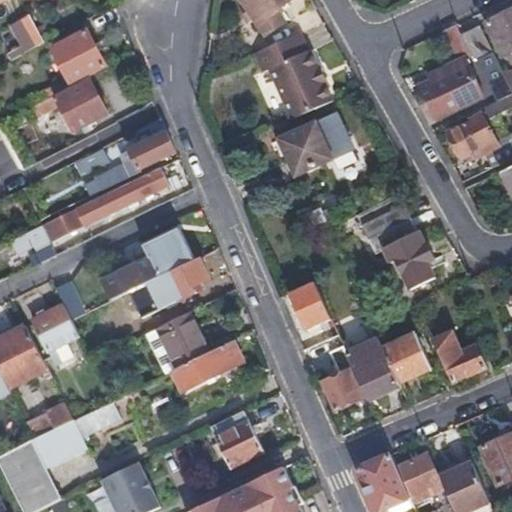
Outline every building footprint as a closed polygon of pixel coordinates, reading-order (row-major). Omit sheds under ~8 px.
[(241,0),(264,37),(302,14),(294,1),(295,0),(241,0)] [(511,52),(511,10),(487,23),(504,57),(511,52)] [(6,50),(11,61),(47,42),(31,14),(11,24),(20,43),(6,50)] [(456,22),(442,29),(457,60),(427,73),(431,81),(416,89),(431,121),(486,94),(467,56),(472,54),(462,34),(456,22)] [(472,54),(475,60),(493,52),(480,25),(462,34),(472,54)] [(73,80),(105,63),(88,30),(55,46),(73,80)] [(276,67),(297,117),(337,101),(330,87),(333,84),(315,51),(312,52),(304,34),(259,52),(267,71),(276,67)] [(484,70),(499,100),(511,93),(511,89),(504,75),(501,69),(493,52),(475,60),(478,65),(487,62),(490,67),(484,70)] [(58,95),(61,103),(74,127),(107,111),(90,78),(58,95)] [(470,153),(473,158),(499,144),(483,115),(449,132),(462,157),(470,153)] [(328,118),(274,141),(281,157),(287,155),(296,175),(343,154),(328,118)] [(176,151),(166,129),(130,147),(138,163),(133,166),(127,169),(124,162),(99,174),(100,177),(84,185),(89,193),(176,151)] [(108,160),(102,146),(74,160),(82,174),(108,160)] [(138,163),(130,147),(126,150),(133,166),(138,163)] [(78,208),(85,225),(170,184),(161,166),(78,208)] [(434,259),(400,193),(336,221),(341,231),(357,225),(372,254),(382,249),(400,281),(405,279),(410,288),(434,277),(427,263),(434,259)] [(43,245),(85,225),(78,208),(35,229),(43,245)] [(105,277),(115,299),(167,272),(194,259),(179,228),(144,245),(147,250),(150,256),(140,260),(105,277)] [(20,237),(7,243),(15,258),(43,245),(35,229),(20,237)] [(37,251),(41,261),(55,255),(50,245),(37,251)] [(150,256),(147,250),(137,254),(140,260),(150,256)] [(209,276),(198,257),(194,259),(167,272),(170,282),(164,285),(171,301),(178,297),(179,299),(196,291),(195,285),(209,276)] [(327,321),(332,318),(315,280),(290,292),(307,329),(316,326),(318,331),(330,327),(327,321)] [(72,282),(56,289),(65,306),(69,315),(83,308),(72,282)] [(58,349),(80,337),(72,320),(69,315),(65,306),(34,320),(53,358),(60,354),(58,349)] [(210,351),(191,310),(157,327),(165,343),(173,358),(178,367),(210,351)] [(0,338),(0,364),(12,388),(49,369),(28,325),(0,338)] [(433,340),(452,383),(486,368),(477,345),(461,351),(452,332),(433,340)] [(384,351),(398,383),(432,368),(428,358),(434,354),(427,334),(419,337),(417,333),(383,348),(384,351)] [(305,349),(311,364),(332,355),(331,350),(336,348),(331,338),(305,349)] [(242,362),(231,340),(210,351),(178,367),(174,369),(186,390),(242,362)] [(160,365),(173,358),(165,343),(153,349),(160,365)] [(370,395),(398,383),(384,351),(372,356),(369,352),(355,359),(370,395)] [(12,388),(0,364),(0,406),(17,398),(12,388)] [(351,369),(323,381),(336,410),(364,398),(351,369)] [(112,400),(108,402),(113,410),(130,401),(127,393),(112,400)] [(28,420),(37,438),(73,420),(69,411),(65,403),(28,420)] [(69,411),(73,420),(83,415),(87,413),(83,403),(69,411)] [(83,415),(87,423),(99,417),(95,409),(87,413),(83,415)] [(73,420),(37,438),(47,456),(92,434),(87,423),(83,415),(73,420)] [(262,450),(249,422),(218,437),(231,466),(262,450)] [(511,434),(481,447),(498,487),(511,481),(511,434)] [(30,441),(39,460),(47,456),(37,438),(30,441)] [(0,456),(0,464),(22,511),(35,511),(59,500),(39,460),(30,441),(0,456)] [(355,469),(374,511),(378,511),(412,498),(397,467),(391,454),(355,469)] [(397,467),(412,498),(412,499),(416,508),(444,494),(427,454),(397,467)] [(140,461),(101,479),(117,511),(148,511),(162,505),(140,461)] [(473,462),(440,476),(456,511),(469,511),(491,503),(473,462)] [(187,511),(302,511),(291,487),(293,486),(283,465),(187,511)]
